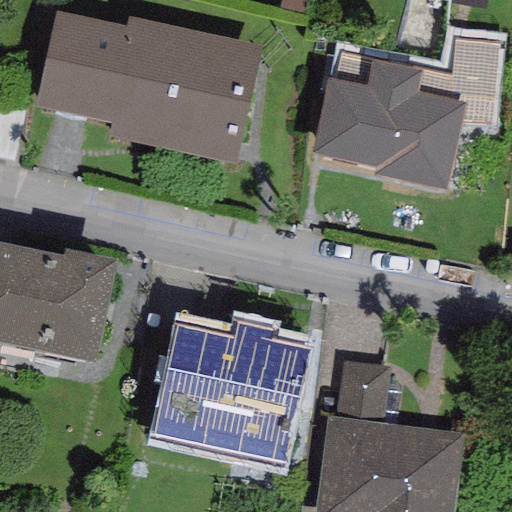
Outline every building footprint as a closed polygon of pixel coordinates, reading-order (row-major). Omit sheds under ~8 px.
[(126,35),(56,20),(36,112),(112,128),(108,143),(235,170),(260,54),(128,25),(126,35)] [(498,47),(453,43),(448,107),(463,110),(460,126),(492,127),(498,47)] [(421,78),(372,68),(366,94),(329,86),(313,161),(375,175),(374,180),(445,195),(460,126),(463,110),(448,107),(417,100),(421,78)] [(24,113),(0,107),(0,163),(12,166),(24,113)] [(0,253),(0,351),(96,372),(117,269),(62,258),(61,266),(0,253)] [(233,346),(174,333),(150,442),(282,471),(307,355),(272,347),(274,336),(236,328),(233,346)] [(342,363),(333,421),(383,428),(392,370),(342,363)] [(333,421),(327,421),(315,511),(453,511),(462,438),(383,428),(333,421)]
